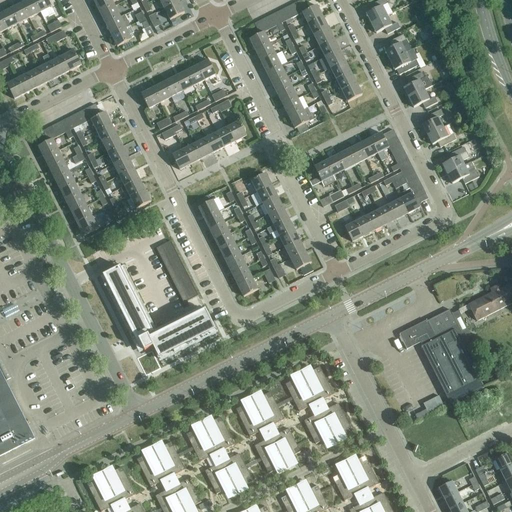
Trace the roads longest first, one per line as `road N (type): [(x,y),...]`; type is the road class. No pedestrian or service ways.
road 1 (residential): [(333,273),(238,321),(111,71)]
road 2 (residential): [(333,273),(445,220),(337,0)]
road 3 (residential): [(23,191),(138,414)]
road 4 (tertiary): [(138,414),(331,315)]
road 5 (tertiary): [(331,315),(511,225)]
road 6 (residential): [(387,426),(220,511)]
road 7 (tertiary): [(0,486),(138,414)]
road 8 (residential): [(276,136),(212,19)]
road 9 (residential): [(387,426),(331,315)]
road 10 (residential): [(0,125),(111,71)]
